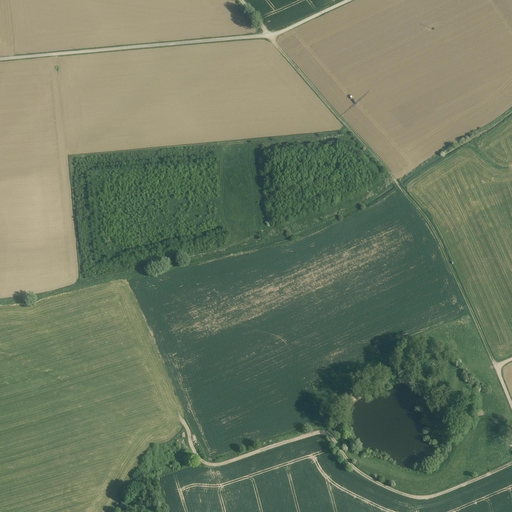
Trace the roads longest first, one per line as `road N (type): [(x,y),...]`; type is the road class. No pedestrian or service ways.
road 1 (track): [(511,461),(429,497),(411,496),(362,473),(325,426),(208,463),(195,456),(172,406)]
road 2 (unclassified): [(0,59),(268,35),(350,0)]
road 3 (track): [(402,189),(434,225),(496,366)]
